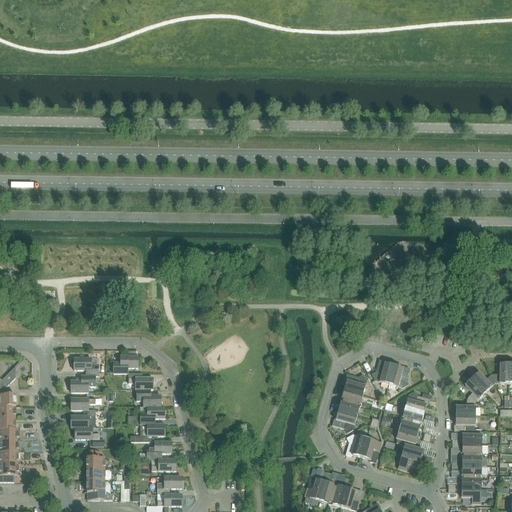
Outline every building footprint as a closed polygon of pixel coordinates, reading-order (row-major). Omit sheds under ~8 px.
[(137,370),(137,359),(120,359),(120,365),(113,365),(113,376),(127,376),(127,370),(137,370)] [(74,361),(74,372),(86,372),(86,378),(98,378),(98,367),(91,367),(91,361),(74,361)] [(385,365),(385,363),(379,362),(375,374),(371,376),(375,383),(388,386),(393,367),(385,365)] [(491,377),(495,385),(508,386),(509,366),(499,366),(499,376),(493,376),(491,377)] [(409,370),(404,369),(403,368),(402,370),(393,367),(388,386),(402,390),(408,387),(406,382),(409,370)] [(9,396),(9,391),(9,390),(5,390),(5,389),(16,380),(15,368),(2,381),(0,383),(0,408),(15,408),(15,396),(9,396)] [(495,385),(491,377),(490,378),(486,382),(478,374),(471,381),(485,395),(495,385)] [(136,392),(148,392),(150,392),(153,392),(153,380),(142,380),(142,375),(128,375),(128,380),(128,386),(135,386),(135,392),(136,392)] [(346,376),(345,382),(346,382),(344,391),(363,397),(367,383),(363,377),(358,379),(346,376)] [(88,389),(95,389),(95,378),(81,378),(81,383),(71,383),(71,395),(88,395),(88,389)] [(485,395),(471,381),(464,387),(472,395),(468,399),(467,401),(475,404),(485,395)] [(350,407),(359,409),(358,409),(359,405),(360,406),(363,397),(344,391),(341,400),(351,403),(350,407)] [(148,392),(136,392),(136,403),(143,403),(143,409),(147,409),(160,409),(160,398),(150,397),(150,392),(148,392)] [(426,407),(427,407),(429,401),(421,399),(417,398),(415,393),(408,397),(404,410),(423,416),(426,407)] [(83,412),(88,412),(88,406),(95,406),(95,400),(71,400),(71,412),(83,412)] [(338,413),(357,418),(359,409),(350,407),(351,403),(341,400),(342,401),(341,404),(340,404),(338,413)] [(475,404),(467,401),(466,403),(466,408),(455,408),(455,418),(475,418),(475,404)] [(0,408),(0,419),(15,420),(15,408),(0,408)] [(160,409),(147,409),(147,415),(140,415),(140,427),(152,427),(152,421),(165,421),(165,409),(160,409)] [(419,428),(419,426),(420,424),(421,425),(423,416),(404,410),(402,419),(411,422),(410,426),(420,428),(419,428)] [(95,424),(95,418),(95,412),(88,412),(83,412),(83,418),(71,418),(71,430),(75,430),(88,430),(88,424),(95,424)] [(335,422),(333,421),(332,427),(344,431),(346,435),(353,432),(357,418),(338,413),(335,422)] [(453,427),(453,428),(453,433),(475,434),(475,418),(455,418),(455,427),(453,427)] [(0,431),(15,431),(15,420),(0,419),(0,431)] [(401,423),(398,432),(417,437),(420,428),(410,426),(411,422),(402,419),(403,420),(402,423),(401,423)] [(130,444),(154,444),(154,438),(165,438),(165,427),(152,427),(140,427),(140,438),(130,438),(130,444)] [(88,430),(75,430),(75,441),(99,441),(99,436),(92,436),(92,430),(88,430)] [(0,431),(0,442),(18,442),(18,431),(15,431),(0,431)] [(396,445),(404,447),(405,443),(415,446),(417,437),(398,432),(396,441),(397,441),(396,445)] [(481,437),(462,436),(462,446),(481,446),(481,437)] [(345,457),(347,457),(351,458),(352,457),(361,459),(366,440),(352,437),(346,440),(349,445),(345,457)] [(369,463),(375,465),(381,444),(366,440),(361,459),(370,462),(369,463)] [(0,442),(0,453),(18,454),(18,442),(0,442)] [(420,461),(423,452),(413,449),(414,446),(415,446),(405,443),(404,447),(402,456),(420,461)] [(147,462),(158,462),(159,461),(159,456),(171,456),(171,444),(154,444),(154,450),(147,450),(147,462)] [(471,459),(481,459),(480,459),(480,455),(481,456),(481,446),(462,446),(462,455),(471,455),(471,459)] [(0,453),(0,465),(18,465),(18,454),(0,453)] [(86,471),(104,471),(104,459),(100,459),(100,453),(84,453),(84,462),(86,462),(86,471)] [(463,455),(463,456),(463,459),(461,459),(461,468),(481,468),(481,469),(486,469),(486,459),(481,459),(471,459),(471,455),(462,455),(463,455)] [(408,467),(418,470),(420,461),(402,456),(397,470),(406,473),(408,467)] [(176,461),(159,461),(158,462),(158,468),(151,468),(151,473),(176,473),(176,461)] [(0,483),(14,484),(14,477),(18,477),(18,465),(0,465),(0,483)] [(461,468),(461,477),(471,477),(471,481),(481,482),(481,481),(480,481),(480,478),(481,478),(481,469),(481,468),(461,468)] [(86,471),(86,483),(104,482),(104,471),(86,471)] [(462,478),(462,481),(461,481),(461,490),(481,491),(481,482),(471,481),(471,477),(461,477),(462,478)] [(157,496),(164,496),(169,496),(169,491),(181,490),(181,479),(164,479),(164,485),(157,485),(157,496)] [(325,484),(315,481),(313,491),(312,491),(307,490),(304,499),(312,501),(319,503),(325,484)] [(104,482),(86,483),(86,494),(87,494),(87,501),(111,501),(111,496),(110,496),(110,486),(107,483),(104,484),(104,482)] [(129,482),(124,482),(124,485),(120,485),(120,503),(129,503),(129,482)] [(334,486),(329,485),(325,484),(319,503),(328,505),(331,496),(335,497),(337,487),(337,488),(333,487),(334,486)] [(331,496),(328,505),(329,504),(332,505),(331,506),(341,509),(346,490),(337,487),(335,497),(331,496)] [(355,511),(361,492),(360,492),(355,491),(355,492),(346,490),(341,509),(352,511),(355,511)] [(481,491),(461,490),(461,500),(472,500),(471,506),(480,506),(481,491)] [(132,503),(139,503),(139,508),(145,508),(145,496),(132,497),(132,503)] [(157,502),(157,508),(164,508),(169,508),(181,508),(181,496),(169,496),(164,496),(164,502),(157,502)]
